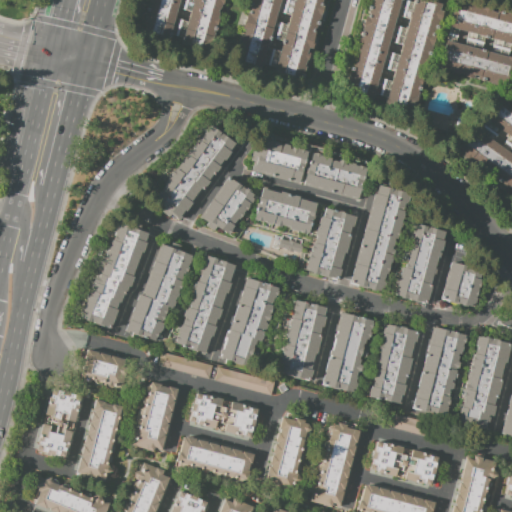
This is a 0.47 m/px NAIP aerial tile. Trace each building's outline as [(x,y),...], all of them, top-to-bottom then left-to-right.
[(205,48),(179,41),(180,38),(171,35),(170,39),(140,30),(148,0),(213,0),(212,7),(220,9),(212,38),(208,37),(205,48)] [(322,0),(321,4),(322,4),(318,17),(317,16),(313,30),(315,30),(309,48),(308,48),(306,52),(308,53),(299,87),(231,68),(250,0),(322,0)] [(410,110),(384,102),(385,99),(376,96),(375,100),(345,91),(365,19),(367,20),(370,9),(368,8),(370,0),(402,0),(413,3),(413,0),(429,0),(440,3),(438,10),(442,11),(439,19),(437,18),(435,26),(439,27),(433,47),(423,45),(417,68),(425,70),(417,99),(413,98),(410,110)] [(438,69),(451,17),(453,18),(456,2),(462,4),(463,0),(476,4),(475,7),(481,9),(482,5),(491,7),(490,11),(503,14),(503,12),(511,14),(511,17),(511,45),(508,57),(511,57),(511,62),(506,86),(490,82),(491,80),(485,79),(485,77),(478,75),(477,77),(473,76),(472,80),(462,77),(462,75),(458,74),(458,76),(446,73),(447,71),(438,69)] [(497,91),(511,101),(509,104),(511,106),(511,191),(500,183),(499,184),(493,180),(494,178),(470,161),(469,163),(461,158),(462,156),(455,151),(472,127),(476,130),(483,120),(479,117),(497,91)] [(210,126),(235,144),(203,190),(200,189),(178,220),(169,214),(171,212),(155,201),(166,186),(163,183),(167,178),(168,179),(170,176),(169,175),(173,169),(175,170),(186,155),(185,154),(187,152),(190,154),(193,150),(191,149),(196,142),(197,142),(199,139),(200,140),(210,126)] [(250,172),(253,161),(250,161),(253,150),(258,152),(261,138),(306,150),(297,184),(250,172)] [(301,185),(304,173),(306,174),(311,154),(364,168),(355,200),(301,185)] [(199,216),(211,199),(212,200),(222,187),(220,186),(227,177),(238,185),(239,184),(243,187),(242,188),(244,189),(245,188),(250,192),(249,193),(252,195),(250,197),(253,200),(249,206),(247,204),(246,206),(247,207),(239,218),(238,217),(230,229),(231,229),(227,234),(225,233),(224,234),(215,228),(213,230),(205,224),(207,222),(199,216)] [(351,283),(354,274),(351,274),(354,264),(355,264),(357,258),(355,258),(364,228),(365,228),(366,223),(365,222),(373,193),(375,193),(377,185),(407,194),(380,291),(351,283)] [(308,235),(304,234),(304,235),(298,233),(298,232),(280,227),(280,228),(273,226),(273,225),(270,224),(270,225),(252,220),(261,189),(274,192),(274,190),(300,198),(299,200),(316,204),(308,235)] [(355,216),(342,261),(341,261),(339,267),(340,267),(336,280),(303,271),(311,242),(314,243),(316,236),(313,235),(321,206),(355,216)] [(108,329),(80,318),(85,305),(84,305),(86,300),(84,300),(86,297),(84,297),(86,292),(87,292),(88,289),(90,290),(94,280),(96,276),(97,277),(98,274),(99,274),(112,241),(111,240),(114,232),(113,232),(117,221),(123,224),(123,223),(132,226),(133,223),(141,226),(139,230),(148,233),(145,242),(146,242),(128,288),(126,288),(119,305),(117,304),(108,329)] [(445,232),(437,258),(434,269),(435,269),(433,275),(432,275),(430,282),(431,283),(425,304),(392,294),(400,267),(401,267),(405,255),(404,255),(413,223),(445,232)] [(300,244),(299,246),(301,247),(300,252),(298,251),(297,253),(277,248),(279,239),(287,241),(287,240),(295,242),(295,243),(300,244)] [(123,331),(128,319),(128,320),(131,313),(130,313),(138,293),(140,294),(153,261),(154,262),(161,243),(170,246),(171,243),(180,247),(178,251),(190,256),(185,270),(183,269),(178,280),(181,281),(170,310),(168,309),(162,323),(167,325),(159,345),(123,331)] [(172,343),(179,324),(181,325),(183,318),(182,317),(195,281),(196,281),(197,276),(198,276),(206,255),(235,266),(225,294),(224,294),(218,308),(220,309),(203,354),(196,352),(195,356),(184,352),(185,348),(172,343)] [(450,261),(482,271),(471,310),(440,301),(445,281),(450,261)] [(219,358),(220,355),(217,354),(219,348),(222,349),(225,339),(224,338),(226,332),(227,333),(236,303),(238,304),(240,298),(238,297),(242,287),(243,287),(246,277),(277,287),(266,321),(265,321),(254,356),(250,355),(246,367),(219,358)] [(279,376),(283,359),(280,359),(284,345),(285,345),(289,330),(286,330),(293,299),(326,307),(321,327),(319,326),(317,335),(320,335),(315,354),(314,354),(307,382),(279,376)] [(340,312),(373,320),(371,329),(369,329),(368,333),(369,333),(367,340),(364,339),(363,345),(367,346),(364,358),(360,357),(357,366),(360,366),(359,372),(356,372),(355,377),(356,377),(352,393),(320,385),(327,358),(328,358),(334,339),(333,339),(340,312)] [(366,397),(369,387),(370,387),(372,380),(371,379),(374,367),(376,367),(379,353),(376,352),(380,334),(382,335),(383,330),(382,329),(382,327),(384,328),(385,324),(417,332),(399,405),(366,397)] [(433,327),(467,335),(464,344),(462,344),(460,356),(457,355),(456,363),(458,363),(457,369),(454,368),(453,371),(455,372),(453,382),(450,381),(446,396),(449,397),(446,407),(445,407),(443,416),(412,408),(414,398),(416,398),(417,392),(415,391),(420,375),(421,375),(424,364),(422,364),(427,344),(429,344),(433,327)] [(509,344),(504,365),(501,378),(498,390),(497,389),(493,405),(494,405),(491,417),(489,416),(488,423),(486,423),(484,430),(456,424),(459,414),(457,413),(459,408),(460,408),(462,400),(461,400),(472,353),(473,354),(475,346),(474,346),(476,338),(477,339),(478,337),(509,344)] [(85,348),(125,359),(123,366),(125,366),(119,390),(77,379),(85,348)] [(158,365),(161,353),(211,366),(208,378),(158,365)] [(213,380),(217,367),(276,382),(272,395),(213,380)] [(160,451),(152,449),(151,452),(143,450),(144,449),(133,447),(134,444),(130,437),(132,430),(137,429),(137,427),(135,424),(136,419),(140,418),(140,415),(138,413),(139,409),(143,407),(143,405),(141,400),(142,397),(145,396),(146,395),(144,394),(142,392),(143,387),(147,384),(150,381),(160,384),(159,386),(166,388),(167,386),(176,388),(160,451)] [(50,388),(80,396),(79,402),(80,402),(66,454),(65,454),(64,458),(35,450),(37,444),(36,444),(47,402),(49,403),(50,398),(48,398),(50,388)] [(511,435),(501,432),(511,392),(511,435)] [(187,423),(194,393),(258,408),(251,435),(249,434),(248,438),(187,423)] [(93,400),(104,402),(104,404),(110,405),(111,404),(120,406),(117,415),(121,420),(119,426),(115,428),(114,433),(117,435),(115,439),(111,441),(111,443),(113,446),(112,450),(109,451),(108,455),(110,458),(109,462),(106,463),(106,464),(108,464),(111,469),(109,474),(105,475),(104,479),(102,478),(101,479),(100,481),(91,479),(91,480),(81,477),(82,475),(75,473),(93,400)] [(388,427),(392,414),(438,426),(435,439),(388,427)] [(282,416),(294,419),(294,418),(303,420),(303,423),(307,424),(310,430),(308,436),(304,437),(303,442),(306,444),(305,448),(301,450),(300,452),(302,455),(301,459),(297,461),(297,463),(299,467),(298,471),(294,472),(294,473),(297,476),(296,481),(293,484),(292,487),(289,487),(289,488),(279,485),(279,487),(270,484),(270,483),(263,481),(282,416)] [(339,506),(318,500),(320,491),(315,489),(312,484),(314,478),(318,477),(319,472),(316,470),(317,465),(321,463),(321,461),(319,458),(320,455),(324,452),(324,450),(322,446),(323,442),(326,441),(326,440),(325,435),(326,428),(332,424),(336,425),(337,423),(346,425),(345,428),(357,431),(339,506)] [(252,452),(249,464),(248,463),(247,469),(248,469),(245,480),(236,478),(231,481),(225,479),(223,475),(221,474),(217,477),(212,476),(210,472),(208,471),(206,473),(201,473),(200,469),(196,468),(193,470),(189,470),(188,466),(187,466),(186,468),(183,470),(177,468),(176,465),(173,464),(177,451),(178,451),(180,443),(182,434),(252,452)] [(368,469),(370,460),(369,460),(371,451),(373,451),(376,441),(438,457),(431,486),(368,469)] [(449,511),(464,458),(471,460),(472,456),(494,462),(492,469),(496,471),(494,476),(492,478),(483,511),(449,511)] [(153,511),(125,511),(126,511),(124,510),(122,508),(123,504),(127,502),(129,503),(130,500),(128,500),(127,497),(128,494),(131,493),(133,493),(135,489),(133,488),(131,486),(133,481),(135,481),(137,482),(137,481),(134,479),(131,475),(133,471),(139,469),(142,462),(155,467),(155,468),(162,470),(160,475),(166,477),(153,511)] [(502,493),(510,465),(511,465),(511,497),(510,497),(511,496),(502,493)] [(52,511),(33,504),(34,500),(29,498),(34,487),(33,487),(37,476),(44,480),(50,477),(56,480),(57,484),(61,486),(64,483),(68,485),(69,489),(72,490),(74,489),(78,490),(79,493),(83,495),(86,493),(90,494),(90,498),(91,498),(92,496),(97,494),(101,496),(102,501),(105,502),(105,504),(105,505),(106,505),(103,511),(52,511)] [(433,503),(430,511),(355,511),(356,510),(355,510),(357,500),(359,500),(363,484),(368,485),(369,483),(432,500),(431,502),(433,503)] [(205,502),(201,511),(168,511),(172,503),(174,497),(176,498),(178,491),(205,502)] [(217,511),(223,499),(230,502),(231,499),(250,507),(247,511),(217,511)]
